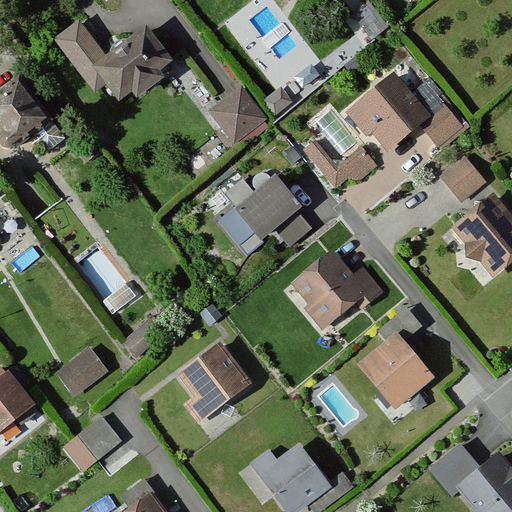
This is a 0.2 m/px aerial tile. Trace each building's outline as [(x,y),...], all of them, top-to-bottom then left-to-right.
[(78,17),(53,36),(96,93),(104,87),(118,105),(171,65),(143,28),(107,55),(78,17)] [(23,72),(0,87),(0,126),(14,147),(56,118),(23,72)] [(390,73),(340,114),(377,158),(417,125),(437,149),(462,128),(443,105),(428,118),(390,73)] [(430,77),(418,87),(434,105),(446,95),(430,77)] [(242,82),(207,105),(233,143),(268,120),(242,82)] [(336,167),(314,139),(302,149),(339,195),(375,167),(360,148),(336,167)] [(483,183),(462,156),(438,175),(459,202),(483,183)] [(315,233),(275,184),(229,222),(253,252),(276,233),(292,252),(315,233)] [(511,260),(511,225),(485,193),(444,228),(489,280),(511,260)] [(353,274),(332,249),(292,282),(310,304),(306,308),(324,329),(355,303),(363,313),(387,293),(364,264),(353,274)] [(408,306),(380,330),(389,341),(360,365),(397,410),(437,377),(411,345),(429,330),(408,306)] [(257,384),(220,336),(173,371),(192,395),(183,402),(201,426),(257,384)] [(111,371),(87,344),(54,372),(78,400),(111,371)] [(5,373),(0,377),(0,432),(32,407),(5,373)] [(102,412),(75,435),(77,438),(64,449),(80,468),(92,458),(105,474),(134,451),(102,412)] [(462,440),(426,468),(450,499),(462,490),(477,509),(472,511),(511,511),(511,464),(504,454),(484,469),(462,440)] [(268,447),(248,464),(286,511),(298,511),(332,485),(299,444),(279,460),(268,447)] [(167,511),(152,491),(122,511),(167,511)]
